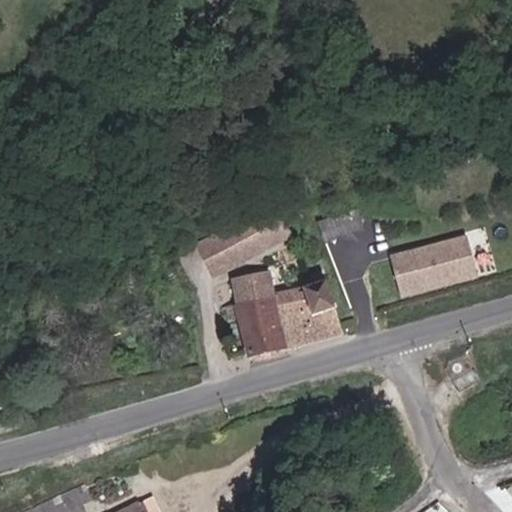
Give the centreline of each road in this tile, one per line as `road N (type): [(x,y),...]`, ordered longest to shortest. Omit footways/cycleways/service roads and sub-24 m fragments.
road 1 (tertiary): [(411,334),(0,429)]
road 2 (residential): [(510,511),(467,461),(411,334)]
